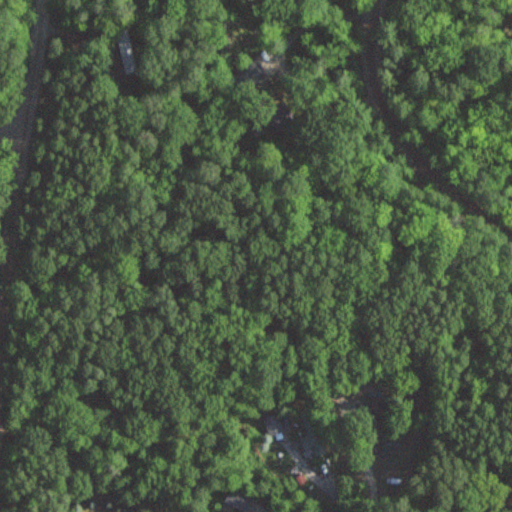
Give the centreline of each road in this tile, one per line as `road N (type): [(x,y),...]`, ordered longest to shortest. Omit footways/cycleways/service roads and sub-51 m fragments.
road 1 (residential): [(0,338),(43,0)]
road 2 (residential): [(511,232),(386,118),(374,83),(379,0)]
